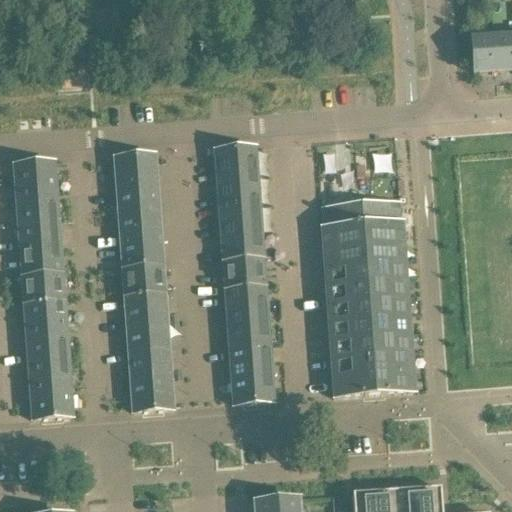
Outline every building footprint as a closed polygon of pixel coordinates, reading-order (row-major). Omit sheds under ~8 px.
[(511,73),(511,38),(493,40),(496,75),(511,73)] [(496,75),(493,40),(470,41),(473,76),(496,75)] [(255,152),(215,155),(233,409),(274,406),(255,152)] [(155,159),(114,162),(132,416),(173,413),(155,159)] [(54,166),(14,169),(32,423),(73,420),(54,166)] [(324,233),(321,233),(333,402),(415,396),(403,227),(400,227),(398,207),(322,213),(324,233)] [(441,511),(440,491),(417,493),(418,511),(441,511)] [(418,511),(417,493),(396,494),(396,511),(418,511)] [(396,511),(396,494),(374,496),(375,511),(396,511)] [(375,511),(374,496),(352,498),(352,511),(375,511)]
